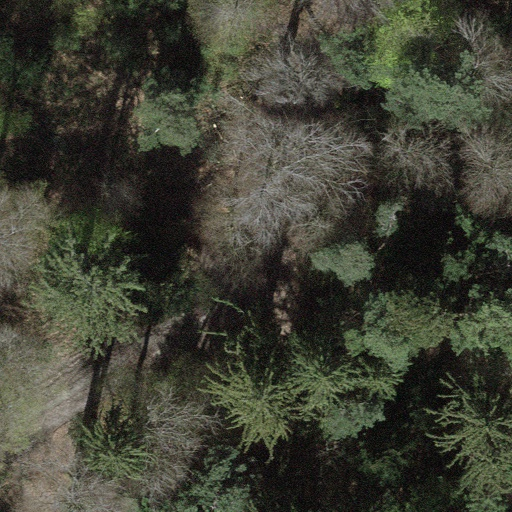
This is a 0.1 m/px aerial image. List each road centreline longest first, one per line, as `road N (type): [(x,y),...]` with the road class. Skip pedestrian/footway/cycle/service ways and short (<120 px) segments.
road 1 (track): [(511,50),(217,273)]
road 2 (track): [(364,0),(297,171),(269,218),(217,273)]
road 3 (track): [(217,273),(279,511)]
road 4 (track): [(0,361),(179,297),(217,273)]
